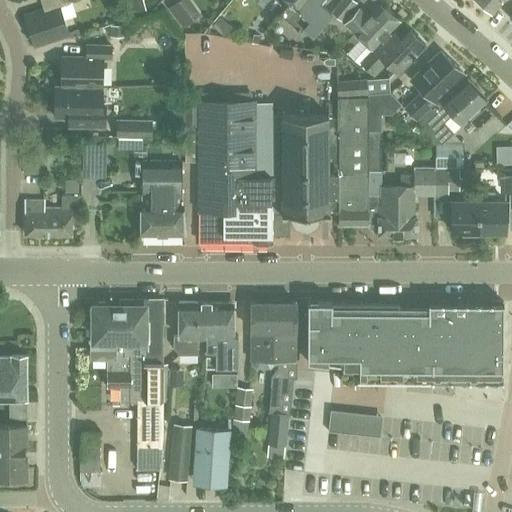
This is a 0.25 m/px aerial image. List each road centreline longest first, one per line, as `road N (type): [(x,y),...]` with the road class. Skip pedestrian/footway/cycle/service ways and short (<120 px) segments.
road 1 (tertiary): [(59,275),(511,274)]
road 2 (residential): [(15,274),(20,41),(0,0)]
road 3 (tertiary): [(75,508),(58,479),(59,275)]
